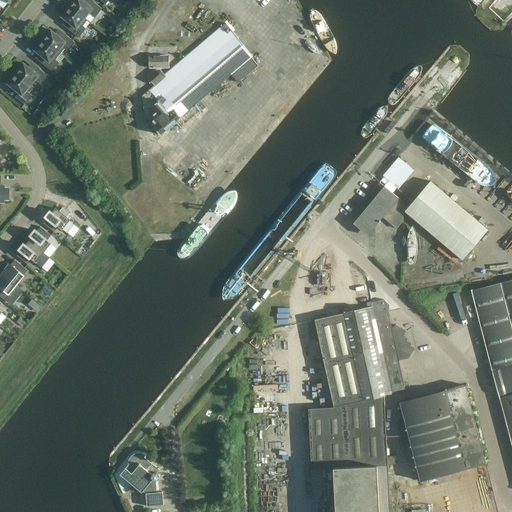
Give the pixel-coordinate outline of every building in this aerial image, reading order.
[(70,7),(85,18),(89,13),(95,18),(102,9),(93,1),(89,6),(81,0),(72,0),(71,2),(73,3),(70,7)] [(88,21),(85,18),(70,7),(67,11),(65,9),(60,15),(73,26),(69,30),(79,38),(86,29),(83,26),(88,21)] [(152,124),(161,135),(177,122),(182,128),(206,108),(201,101),(232,75),(238,83),(259,66),(252,58),(254,56),(226,24),(165,76),(160,70),(157,70),(148,77),(155,85),(150,90),(156,97),(150,102),(153,106),(153,107),(157,112),(151,118),(154,122),(152,124)] [(43,40),(60,54),(65,49),(68,52),(75,42),(66,35),(62,40),(49,29),(44,35),(46,37),(43,40)] [(56,60),(60,54),(43,40),(40,44),(38,43),(33,49),(46,59),(42,64),(52,71),(59,62),(56,60)] [(89,49),(93,53),(98,47),(93,44),(89,49)] [(170,68),(170,56),(150,56),(150,68),(170,68)] [(16,74),(31,85),(35,80),(41,85),(48,76),(39,68),(35,73),(22,63),(17,69),(19,70),(16,74)] [(34,88),(31,85),(16,74),(13,78),(11,76),(6,82),(19,93),(16,97),(25,105),(32,96),(29,93),(34,88)] [(423,133),(478,180),(489,167),(457,140),(458,139),(435,119),(423,133)] [(398,189),(414,171),(399,158),(383,176),(385,177),(389,181),(398,189)] [(464,185),(469,189),(473,184),(468,180),(464,185)] [(404,203),(380,183),(364,202),(369,205),(354,224),(368,236),(383,218),(397,229),(404,221),(404,203)] [(405,211),(462,261),(487,233),(431,183),(413,202),(410,206),(405,211)] [(413,202),(404,194),(401,198),(410,206),(413,202)] [(69,213),(63,208),(60,212),(56,209),(52,213),(50,212),(46,217),(48,219),(44,223),(54,232),(55,232),(54,231),(58,227),(63,231),(63,230),(67,234),(75,225),(69,220),(70,220),(66,217),(69,213)] [(29,242),(45,255),(46,255),(43,253),(50,244),(51,245),(52,244),(47,240),(50,236),(51,236),(40,227),(41,228),(37,232),(35,231),(31,236),(33,237),(29,242)] [(45,255),(29,242),(26,246),(24,245),(20,250),(22,251),(18,256),(17,255),(17,256),(28,265),(28,264),(31,259),(36,263),(37,263),(42,267),(49,258),(45,255)] [(3,274),(17,285),(24,276),(24,275),(27,271),(28,271),(15,260),(10,265),(8,264),(4,269),(6,270),(3,274)] [(9,295),(17,285),(3,274),(0,278),(0,296),(6,301),(6,300),(10,295),(9,295)] [(511,280),(473,291),(473,290),(472,290),(511,445),(511,280)] [(54,291),(46,284),(41,290),(49,297),(54,291)] [(33,299),(28,305),(38,313),(39,313),(43,307),(33,299)] [(395,327),(392,328),(389,313),(390,312),(390,306),(385,301),(373,303),(373,308),(346,314),(316,320),(335,408),(335,409),(310,410),(313,471),(335,470),(336,511),(390,511),(388,466),(396,465),(396,457),(388,457),(385,396),(406,391),(400,361),(409,359),(415,349),(411,346),(412,344),(407,341),(408,339),(404,336),(406,332),(396,325),(395,327)] [(17,322),(23,327),(27,322),(21,317),(17,322)] [(411,444),(421,482),(486,464),(466,386),(400,403),(409,437),(411,444)] [(120,475),(142,493),(143,491),(146,494),(147,506),(164,505),(163,492),(154,493),(153,482),(153,481),(156,481),(158,480),(159,479),(159,476),(158,474),(156,473),(154,473),(152,474),(146,469),(151,463),(143,457),(142,456),(141,456),(139,456),(138,456),(136,456),(134,457),(132,459),(131,460),(131,462),(130,463),(131,465),(131,466),(126,468),(120,475)]
